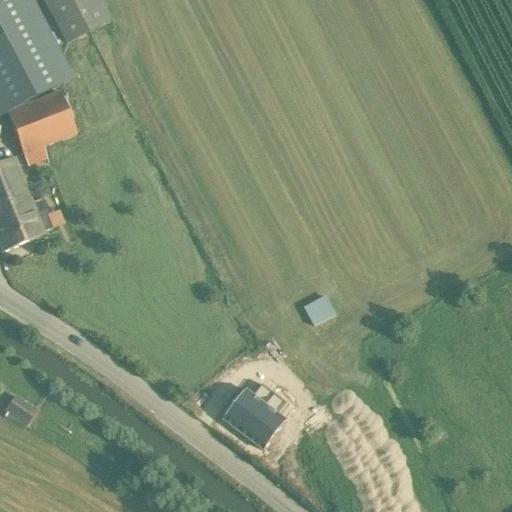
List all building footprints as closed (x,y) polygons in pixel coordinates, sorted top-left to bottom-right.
[(29,0),(0,0),(0,117),(69,81),(72,80),(57,52),(29,0)] [(107,24),(94,0),(40,0),(64,46),(107,24)] [(60,93),(7,114),(24,156),(76,135),(60,93)] [(37,221),(49,216),(43,201),(31,206),(14,161),(0,166),(0,254),(1,256),(44,239),(37,221)] [(326,297),(304,309),(314,328),(336,316),(326,297)] [(249,389),(215,417),(254,461),(288,433),(249,389)] [(27,427),(37,412),(15,398),(5,413),(27,427)]
